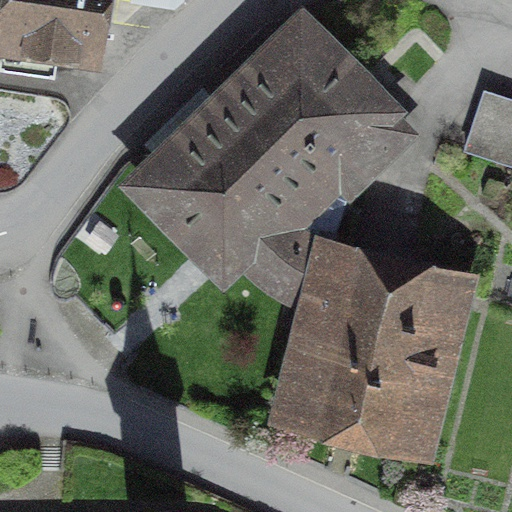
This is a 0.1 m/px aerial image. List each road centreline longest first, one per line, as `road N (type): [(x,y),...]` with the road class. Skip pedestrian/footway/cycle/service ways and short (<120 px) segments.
road 1 (residential): [(307,511),(104,425),(0,414)]
road 2 (residential): [(214,15),(105,123),(42,207),(0,233)]
